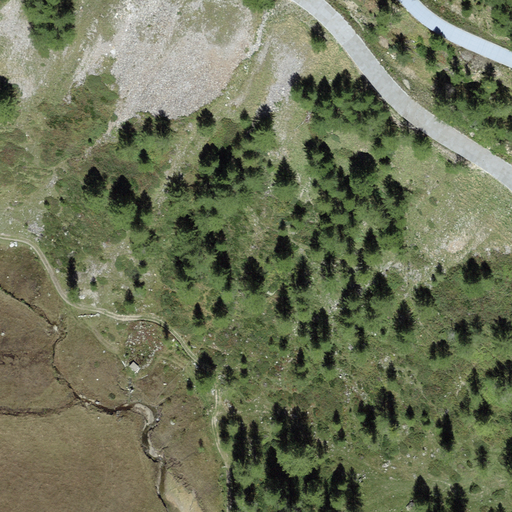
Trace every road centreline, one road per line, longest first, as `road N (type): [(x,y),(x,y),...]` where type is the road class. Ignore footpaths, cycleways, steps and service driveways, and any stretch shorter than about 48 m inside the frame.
road 1 (track): [(218,410),(243,414),(265,405),(412,495),(472,500),(511,487)]
road 2 (track): [(0,239),(36,245),(62,296),(81,307),(167,326),(214,374),(218,410)]
